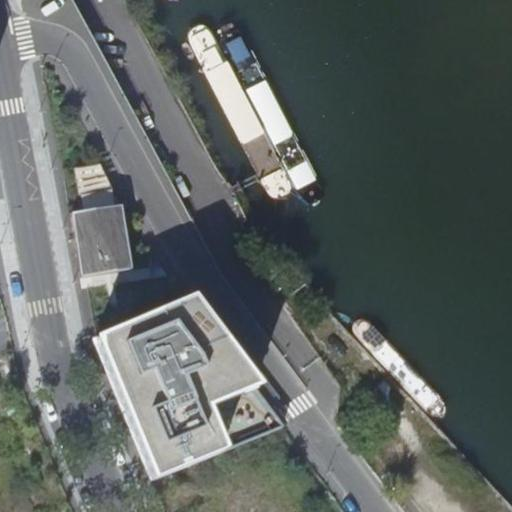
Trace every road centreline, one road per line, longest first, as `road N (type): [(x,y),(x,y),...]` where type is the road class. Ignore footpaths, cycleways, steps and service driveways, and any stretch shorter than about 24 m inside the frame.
road 1 (residential): [(0,29),(45,37),(69,55),(182,251),(378,511)]
road 2 (residential): [(114,511),(65,392),(0,54)]
